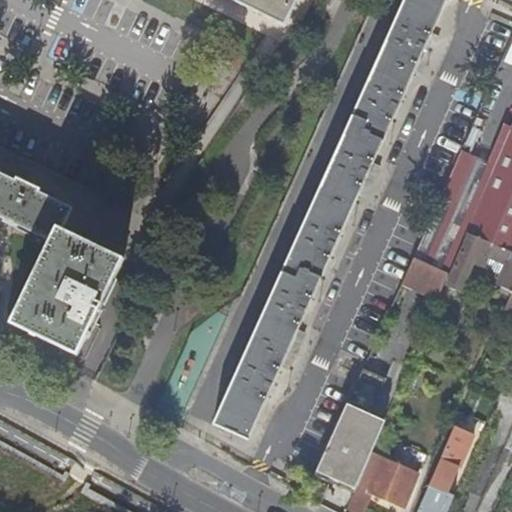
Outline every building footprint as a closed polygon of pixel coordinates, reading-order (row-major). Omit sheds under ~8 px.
[(289,371),(293,363),(285,359),(298,330),(330,259),(360,195),(367,198),(371,190),(363,187),(373,164),(415,72),(423,75),(426,68),(419,65),(433,34),(447,0),(406,0),(394,27),(392,27),(390,32),(388,36),(389,37),(366,89),(364,89),(363,93),(360,97),(362,98),(336,154),(335,154),(333,159),(331,163),(332,164),(304,227),(302,226),(301,230),(298,235),(299,236),(275,291),(273,291),(271,295),(268,301),(270,302),(241,367),(239,366),(237,371),(235,376),(236,377),(214,425),(248,442),(281,368),(289,371)] [(234,0),(285,25),(297,0),(234,0)] [(419,65),(426,68),(440,38),(433,34),(419,65)] [(497,163),(494,169),(467,232),(484,240),(492,244),(511,252),(511,129),(505,143),(497,163)] [(497,163),(505,143),(497,140),(488,160),(497,163)] [(494,169),(460,154),(443,194),(413,258),(402,285),(437,300),(449,274),(467,232),(494,169)] [(363,187),(371,190),(381,168),(373,164),(363,187)] [(50,244),(10,326),(78,359),(99,314),(124,262),(62,232),(73,210),(39,194),(39,191),(16,180),(16,182),(0,174),(0,219),(2,220),(50,244)] [(482,268),(492,244),(484,240),(483,242),(468,236),(446,287),(462,293),(474,265),(482,268)] [(500,286),(511,291),(511,258),(500,286)] [(462,310),(468,296),(462,293),(446,287),(442,296),(459,304),(457,307),(462,310)] [(425,340),(445,349),(447,343),(451,335),(431,326),(425,340)] [(285,359),(293,363),(306,334),(298,330),(285,359)] [(454,346),(447,343),(445,349),(452,352),(454,346)] [(318,471),(357,488),(370,458),(370,457),(383,426),(368,420),(385,380),(363,371),(318,471)] [(454,428),(417,511),(448,511),(454,498),(448,496),(473,437),(454,428)] [(416,477),(370,458),(357,488),(346,511),(365,511),(372,496),(380,499),(378,503),(388,508),(390,503),(403,509),(416,477)]
